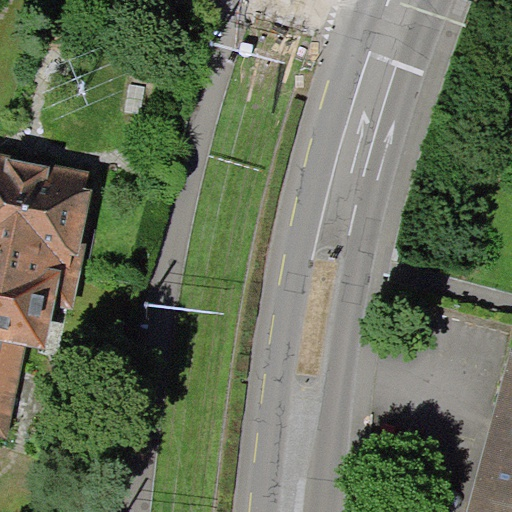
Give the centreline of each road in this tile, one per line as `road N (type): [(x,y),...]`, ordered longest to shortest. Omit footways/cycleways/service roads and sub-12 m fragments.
road 1 (residential): [(243,0),(178,241),(138,511)]
road 2 (primary): [(283,511),(313,249),(375,4)]
